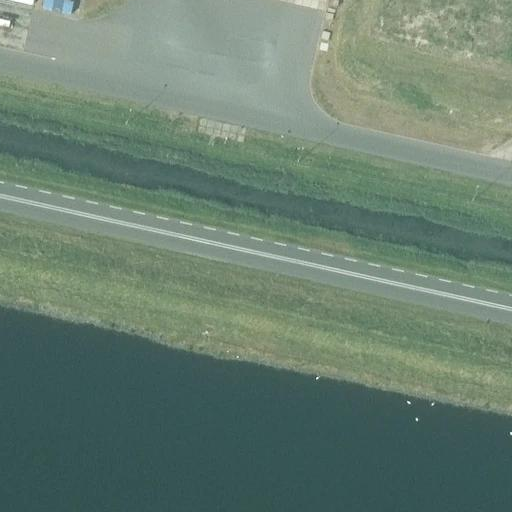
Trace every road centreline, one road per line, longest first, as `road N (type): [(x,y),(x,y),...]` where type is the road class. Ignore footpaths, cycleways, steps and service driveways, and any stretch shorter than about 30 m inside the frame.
road 1 (primary): [(511,309),(0,195)]
road 2 (unclassified): [(0,62),(511,176)]
road 3 (unknown): [(301,130),(324,0)]
